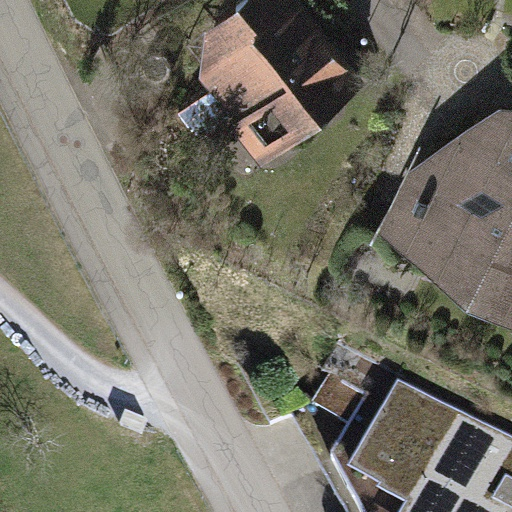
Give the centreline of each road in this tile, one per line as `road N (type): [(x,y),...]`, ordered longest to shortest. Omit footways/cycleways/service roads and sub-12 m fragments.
road 1 (residential): [(0,0),(147,306)]
road 2 (residential): [(254,511),(147,306)]
